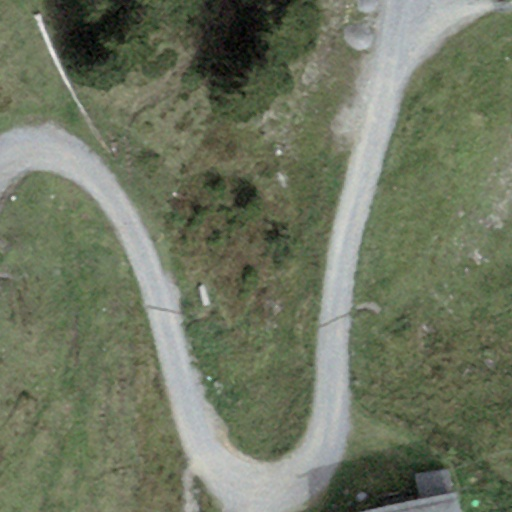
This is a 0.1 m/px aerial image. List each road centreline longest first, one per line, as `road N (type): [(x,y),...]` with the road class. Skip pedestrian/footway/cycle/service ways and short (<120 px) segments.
road 1 (track): [(261,502),(206,438),(132,238),(83,167),(7,161),(0,168)]
road 2 (track): [(337,311),(358,199),(405,53)]
road 3 (track): [(337,311),(333,450),(261,502)]
